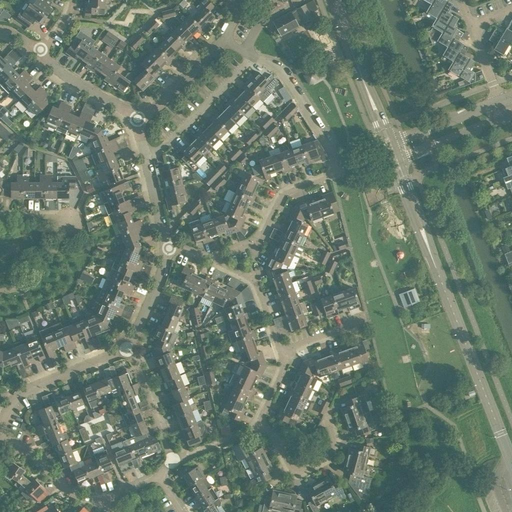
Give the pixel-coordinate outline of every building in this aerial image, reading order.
[(32,6),(46,17),(52,9),(49,6),(52,2),(50,1),(51,0),(36,0),(32,6)] [(104,0),(88,0),(88,2),(85,2),(84,13),(85,13),(85,17),(90,17),(90,14),(97,14),(98,8),(104,8),(104,0)] [(196,11),(190,16),(203,29),(215,17),(210,12),(215,8),(207,0),(203,0),(196,7),(199,10),(197,12),(196,11)] [(313,0),(302,6),(273,22),(281,36),(313,18),(311,14),(318,10),(313,0)] [(422,0),(430,4),(431,3),(440,10),(445,1),(443,0),(422,0)] [(46,17),(32,6),(25,1),(19,10),(21,12),(16,19),(28,27),(31,23),(32,24),(35,20),(41,24),(46,17)] [(427,13),(436,18),(446,24),(451,15),(446,12),(451,4),(445,1),(440,10),(431,3),(430,4),(426,12),(421,13),(423,17),(426,15),(427,13)] [(0,18),(5,22),(10,14),(3,10),(0,14),(0,18)] [(436,18),(431,27),(426,29),(431,43),(436,41),(441,33),(451,38),(457,29),(452,27),(457,18),(451,15),(446,24),(436,18)] [(190,16),(181,24),(192,36),(197,31),(199,33),(203,29),(190,16)] [(149,25),(154,30),(159,25),(154,20),(149,25)] [(181,24),(173,32),(187,46),(190,42),(188,40),(192,36),(181,24)] [(154,30),(149,25),(145,29),(150,34),(154,30)] [(502,34),(494,29),(487,40),(496,44),(493,49),(502,54),(508,44),(507,44),(511,35),(511,32),(505,28),(502,34)] [(161,37),(165,40),(176,52),(181,48),(183,50),(187,46),(173,32),(170,29),(161,37)] [(462,33),(457,29),(451,38),(441,33),(436,41),(447,47),(447,46),(457,52),(462,44),(457,41),(462,33)] [(77,56),(82,60),(91,47),(95,42),(80,32),(66,53),(75,59),(77,56)] [(110,41),(113,36),(108,32),(104,37),(110,41)] [(134,40),(139,44),(144,40),(139,35),(134,40)] [(113,36),(110,41),(115,44),(119,39),(113,36)] [(139,44),(134,40),(130,44),(135,49),(139,44)] [(172,56),(176,52),(165,40),(157,48),(170,62),(174,59),(172,56)] [(123,50),(126,44),(121,41),(117,46),(123,50)] [(442,55),(452,61),(463,67),(468,59),(463,55),(468,47),(462,44),(457,52),(447,46),(447,47),(442,55)] [(91,47),(82,60),(87,64),(85,66),(90,70),(101,54),(91,47)] [(167,66),(170,62),(157,48),(149,57),(160,68),(165,63),(167,66)] [(0,70),(12,58),(8,54),(3,59),(0,56),(0,70)] [(101,73),(110,60),(101,54),(90,70),(93,72),(95,70),(101,73)] [(156,72),(160,68),(149,57),(140,65),(145,69),(154,78),(158,75),(156,72)] [(0,70),(0,84),(1,85),(15,71),(11,68),(16,62),(12,58),(0,70)] [(463,67),(452,61),(447,70),(464,80),(457,82),(459,87),(463,86),(464,86),(469,84),(470,84),(484,78),(481,70),(474,73),(468,70),(473,61),(468,59),(463,67)] [(110,60),(101,73),(106,77),(104,79),(108,83),(116,72),(119,67),(110,60)] [(133,73),(131,73),(131,80),(142,91),(154,78),(145,69),(137,77),(133,73)] [(1,85),(1,86),(9,94),(10,93),(10,92),(28,75),(24,70),(19,76),(15,71),(1,85)] [(309,84),(312,83),(318,80),(313,71),(304,76),(309,84)] [(116,72),(108,83),(122,92),(131,80),(131,73),(128,73),(125,78),(116,72)] [(258,72),(245,85),(258,97),(266,90),(268,92),(277,83),(270,76),(266,80),(258,72)] [(32,79),(28,75),(10,92),(10,93),(18,101),(31,88),(27,84),(32,79)] [(246,93),(242,98),(251,107),(260,98),(258,97),(245,85),(242,88),(246,93)] [(35,92),(31,88),(18,101),(27,109),(28,107),(44,91),(40,87),(35,92)] [(28,107),(36,115),(47,104),(43,100),(48,95),(44,91),(28,107)] [(233,97),(229,101),(243,115),(251,107),(242,98),(237,102),(233,97)] [(230,109),(226,114),(235,123),(243,115),(229,101),(226,105),(230,109)] [(52,107),(46,121),(45,121),(44,122),(43,124),(43,126),(44,127),(46,128),(48,127),(55,130),(66,105),(61,102),(58,109),(52,107)] [(287,111),(291,116),(297,109),(294,104),(287,111)] [(71,107),(66,105),(55,130),(65,135),(74,116),(68,114),(71,107)] [(79,118),(74,116),(65,135),(76,139),(78,134),(87,113),(82,111),(79,118)] [(291,116),(287,111),(282,116),(287,120),(291,116)] [(78,134),(91,140),(101,130),(94,127),(95,125),(89,122),(92,116),(87,113),(78,134)] [(217,114),(213,117),(227,131),(235,123),(226,114),(221,118),(217,114)] [(264,120),(269,125),(274,120),(269,115),(264,120)] [(214,125),(210,130),(219,139),(227,131),(213,117),(210,121),(214,125)] [(269,125),(264,120),(260,124),(265,129),(269,125)] [(269,129),(273,133),(278,129),(273,124),(269,129)] [(273,133),(269,129),(264,133),(269,138),(273,133)] [(91,140),(96,153),(117,144),(119,143),(117,138),(108,142),(106,136),(103,137),(101,130),(91,140)] [(201,130),(197,133),(211,147),(219,139),(210,130),(205,134),(201,130)] [(11,135),(7,131),(1,137),(5,141),(11,135)] [(248,136),(253,141),(257,136),(253,132),(248,136)] [(198,141),(194,146),(203,155),(211,147),(197,133),(193,137),(198,141)] [(253,141),(248,136),(244,141),(248,145),(253,141)] [(302,146),(308,164),(320,160),(319,156),(325,154),(317,140),(302,146)] [(96,153),(91,155),(95,165),(100,163),(114,158),(112,153),(119,150),(117,144),(96,153)] [(195,164),(203,155),(194,146),(189,150),(184,146),(176,154),(186,163),(190,159),(195,164)] [(302,146),(291,150),(297,165),(303,163),(304,166),(308,164),(302,146)] [(233,152),(237,157),(241,152),(237,148),(233,152)] [(291,150),(280,153),(287,172),(292,170),(291,167),(297,165),(291,150)] [(237,157),(233,152),(228,157),(232,161),(237,157)] [(282,173),(287,172),(280,153),(270,157),(275,173),(281,170),(282,173)] [(248,160),(243,155),(238,160),(243,164),(248,160)] [(259,161),(260,164),(251,167),(254,176),(262,180),(263,180),(270,178),(269,175),(275,173),(270,157),(259,161)] [(75,162),(80,174),(88,171),(83,158),(75,162)] [(95,171),(98,177),(118,168),(114,158),(100,163),(102,169),(95,171)] [(216,168),(221,173),(225,168),(221,164),(216,168)] [(170,187),(183,184),(179,167),(166,170),(165,166),(158,168),(163,189),(170,187)] [(504,178),(506,183),(511,180),(511,166),(503,169),(506,177),(504,178)] [(118,168),(98,177),(100,182),(106,179),(108,184),(123,179),(118,168)] [(245,172),(240,183),(255,190),(257,184),(260,185),(262,180),(254,176),(245,172)] [(23,175),(23,198),(34,198),(34,183),(29,183),(29,174),(23,174),(23,175)] [(11,198),(23,198),(23,175),(17,175),(17,183),(5,182),(1,195),(11,195),(11,198)] [(40,183),(34,183),(34,198),(46,198),(46,175),(40,175),(40,183)] [(51,175),(46,175),(46,198),(46,200),(53,200),(53,198),(57,198),(57,183),(51,182),(51,175)] [(62,183),(57,183),(57,198),(69,198),(69,189),(75,189),(75,177),(62,177),(62,183)] [(220,186),(221,186),(225,182),(221,177),(216,182),(220,186)] [(129,181),(124,183),(99,193),(103,204),(122,196),(120,191),(131,187),(129,181)] [(220,186),(216,182),(212,186),(216,191),(221,186),(220,186)] [(240,183),(235,193),(253,201),(255,196),(252,195),(255,190),(240,183)] [(187,202),(183,184),(170,187),(172,196),(166,198),(169,210),(175,209),(174,205),(187,202)] [(235,193),(230,203),(245,210),(248,205),(251,206),(253,201),(235,193)] [(332,193),(327,194),(321,196),(322,200),(317,202),(322,217),(333,213),(339,211),(332,193)] [(103,204),(107,215),(133,204),(136,203),(134,198),(124,202),(122,196),(103,204)] [(315,199),(309,200),(295,205),(295,206),(305,216),(309,215),(311,221),(322,217),(317,202),(316,202),(315,199)] [(197,210),(197,211),(201,206),(197,202),(192,206),(197,210)] [(231,217),(230,220),(239,231),(246,218),(242,216),(245,210),(230,203),(225,214),(231,217)] [(135,210),(133,204),(107,215),(111,225),(116,223),(130,218),(129,213),(135,210)] [(197,210),(192,206),(188,210),(192,215),(197,211),(197,210)] [(291,222),(288,228),(303,235),(308,225),(302,222),(305,216),(295,206),(288,221),(291,222)] [(223,216),(212,220),(218,235),(224,233),(225,236),(239,231),(230,220),(229,221),(225,222),(223,216)] [(116,223),(120,234),(142,225),(140,220),(133,223),(130,218),(116,223)] [(212,220),(201,224),(208,242),(213,240),(212,237),(218,235),(212,220)] [(203,244),(208,242),(201,224),(190,227),(196,243),(202,241),(203,244)] [(144,231),(142,225),(120,234),(126,247),(140,247),(137,240),(139,239),(137,234),(144,231)] [(282,233),(280,237),(298,245),(303,235),(288,228),(285,234),(282,233)] [(278,249),(299,259),(303,248),(298,246),(298,245),(280,237),(278,242),(281,243),(278,249)] [(337,244),(339,250),(345,248),(343,242),(337,244)] [(126,247),(120,260),(141,269),(147,272),(150,267),(137,261),(139,256),(137,255),(140,247),(126,247)] [(273,253),(265,268),(280,269),(294,269),(299,259),(278,249),(276,248),(273,254),(273,253)] [(321,256),(327,259),(330,254),(324,251),(321,256)] [(327,259),(321,256),(318,262),(324,265),(327,259)] [(120,260),(115,258),(111,268),(130,276),(132,272),(139,275),(141,269),(120,260)] [(334,269),(338,271),(341,265),(331,260),(328,266),(334,269)] [(181,287),(192,292),(199,277),(193,274),(194,271),(184,266),(178,280),(177,282),(178,284),(180,286),(181,287)] [(334,269),(328,266),(325,272),(331,274),(334,269)] [(128,282),(130,276),(111,268),(106,279),(132,290),(134,285),(128,282)] [(265,269),(270,283),(273,282),(275,288),(291,282),(287,271),(281,273),(279,269),(280,269),(265,268),(265,269)] [(92,277),(82,273),(79,279),(89,283),(92,277)] [(313,279),(315,285),(322,283),(320,276),(313,279)] [(192,292),(202,297),(210,279),(206,277),(204,280),(199,277),(192,292)] [(130,295),(132,290),(106,279),(106,278),(101,289),(121,298),(123,293),(130,295)] [(215,281),(210,279),(202,297),(212,302),(219,287),(214,284),(215,281)] [(306,289),(312,287),(309,281),(303,283),(306,289)] [(274,295),(276,300),(295,293),(291,282),(275,288),(277,294),(274,295)] [(229,302),(240,293),(226,286),(225,289),(219,287),(212,302),(223,307),(226,300),(229,302)] [(312,287),(306,289),(308,295),(314,293),(312,287)] [(354,288),(342,292),(348,307),(349,310),(360,306),(354,288)] [(119,303),(121,298),(101,289),(97,300),(102,302),(123,311),(125,306),(119,303)] [(404,308),(419,302),(414,289),(399,294),(404,308)] [(342,310),(348,307),(342,292),(331,296),(338,314),(343,313),(342,310)] [(225,309),(227,314),(221,316),(223,321),(244,314),(244,313),(242,308),(245,307),(240,293),(229,302),(231,306),(225,309)] [(281,303),(283,309),(299,304),(295,293),(276,300),(278,304),(281,303)] [(171,303),(166,315),(178,320),(183,308),(181,307),(183,301),(171,296),(169,302),(171,303)] [(327,318),(338,314),(331,296),(320,300),(327,318)] [(102,302),(97,315),(107,325),(110,318),(112,319),(114,313),(121,316),(123,311),(102,302)] [(313,311),(319,309),(317,302),(311,305),(313,311)] [(302,314),(299,304),(283,309),(285,315),(282,316),(284,321),(302,314)] [(319,309),(313,311),(315,317),(321,315),(319,309)] [(223,321),(227,332),(248,325),(246,319),(249,318),(247,312),(244,313),(244,314),(223,321)] [(87,343),(92,341),(84,320),(83,320),(81,314),(71,319),(73,325),(79,339),(84,337),(87,343)] [(306,325),(302,314),(284,321),(286,326),(289,325),(291,331),(306,325)] [(97,315),(84,320),(92,341),(98,339),(95,332),(100,330),(102,333),(111,329),(107,325),(97,315)] [(173,331),(178,320),(166,315),(161,326),(173,331)] [(63,329),(62,329),(60,323),(49,327),(57,347),(63,345),(66,352),(71,350),(63,329)] [(73,325),(63,329),(71,350),(76,348),(74,341),(79,339),(73,325)] [(168,348),(173,348),(173,344),(178,334),(173,332),(173,331),(161,326),(159,325),(154,337),(158,339),(154,347),(168,348)] [(236,341),(255,334),(253,330),(250,331),(248,325),(227,332),(231,343),(236,341)] [(57,347),(49,327),(38,331),(49,359),(55,356),(52,349),(57,347)] [(236,341),(240,352),(256,346),(254,340),(257,339),(255,334),(236,341)] [(25,340),(32,358),(37,355),(40,362),(46,360),(36,335),(25,340)] [(27,360),(32,358),(25,340),(14,344),(16,348),(24,369),(30,366),(27,360)] [(352,348),(346,350),(351,365),(361,362),(364,368),(370,365),(361,341),(350,345),(352,348)] [(258,352),(256,346),(240,352),(244,363),(250,361),(252,365),(266,365),(261,351),(258,352)] [(155,358),(160,370),(175,364),(168,348),(154,347),(154,348),(158,357),(155,358)] [(19,371),(24,369),(16,348),(3,353),(2,353),(2,367),(3,367),(10,364),(11,366),(16,364),(19,371)] [(339,349),(334,351),(341,369),(351,365),(346,350),(340,352),(339,349)] [(330,355),(324,358),(330,373),(341,369),(334,351),(329,352),(330,355)] [(303,362),(312,372),(316,371),(319,377),(330,373),(324,358),(318,360),(317,356),(303,362)] [(303,362),(294,381),(311,390),(317,379),(311,376),(312,372),(303,362)] [(179,376),(175,364),(160,370),(165,381),(179,376)] [(244,366),(239,376),(239,377),(254,384),(257,378),(259,379),(266,365),(252,365),(250,368),(244,366)] [(117,391),(119,396),(140,388),(138,383),(129,386),(124,374),(127,373),(125,369),(119,371),(121,375),(116,377),(115,374),(112,376),(113,378),(112,379),(116,391),(117,391)] [(251,389),(254,384),(239,377),(239,376),(233,374),(228,384),(234,387),(252,395),(254,390),(251,389)] [(168,389),(170,388),(172,392),(184,387),(179,376),(165,381),(168,389)] [(344,378),(346,384),(352,382),(350,376),(344,378)] [(106,378),(94,383),(99,396),(100,396),(111,391),(112,393),(116,391),(112,379),(107,380),(106,378)] [(346,384),(344,378),(338,381),(340,387),(346,384)] [(294,381),(289,392),(307,400),(311,390),(294,381)] [(99,396),(94,383),(82,388),(90,408),(96,406),(95,404),(96,401),(95,399),(101,397),(100,396),(99,396)] [(68,385),(62,387),(66,397),(72,395),(68,385)] [(184,387),(172,392),(177,404),(187,400),(189,399),(184,387)] [(234,387),(229,397),(244,404),(247,398),(250,400),(252,395),(234,387)] [(119,396),(121,400),(116,402),(122,415),(139,409),(133,396),(142,392),(140,388),(119,396)] [(66,397),(71,409),(84,404),(79,392),(72,395),(66,397)] [(290,397),(287,403),(302,410),(306,412),(311,402),(307,400),(289,392),(287,396),(290,397)] [(56,404),(55,401),(52,394),(41,399),(45,408),(50,406),(56,404)] [(341,409),(345,421),(369,412),(363,395),(351,399),(353,405),(341,409)] [(56,404),(50,406),(55,418),(56,418),(61,416),(60,413),(71,409),(66,397),(55,401),(56,404)] [(241,410),(244,404),(229,397),(224,408),(230,411),(228,416),(239,422),(244,411),(241,410)] [(191,411),(197,409),(194,404),(189,406),(187,400),(177,404),(172,405),(177,417),(191,411)] [(320,406),(326,409),(329,403),(323,400),(320,406)] [(294,426),(302,410),(287,403),(284,409),(281,408),(277,418),(294,426)] [(35,427),(37,431),(58,423),(56,418),(55,418),(50,406),(45,408),(42,409),(40,405),(35,408),(36,412),(38,411),(44,423),(35,427)] [(326,409),(320,406),(317,412),(323,415),(326,409)] [(131,425),(143,420),(139,409),(122,415),(126,426),(131,425)] [(196,423),(191,411),(177,417),(182,429),(184,429),(184,428),(196,423)] [(375,429),(373,423),(369,412),(345,421),(349,432),(361,428),(363,433),(375,429)] [(135,437),(133,437),(135,444),(148,438),(146,433),(148,432),(143,420),(131,425),(135,437)] [(196,423),(184,428),(184,429),(185,433),(183,433),(189,447),(201,442),(199,436),(201,435),(200,433),(202,429),(204,429),(201,421),(196,423)] [(58,423),(37,431),(39,436),(47,433),(53,446),(55,445),(65,441),(65,440),(58,423)] [(391,427),(382,430),(384,436),(393,433),(391,427)] [(135,457),(139,456),(140,458),(160,450),(155,436),(148,438),(135,444),(133,437),(128,439),(135,457)] [(59,456),(72,452),(67,439),(65,440),(65,441),(55,445),(59,456)] [(131,459),(135,457),(128,439),(122,442),(124,447),(112,452),(118,467),(131,461),(131,459)] [(239,460),(244,457),(250,468),(267,459),(262,448),(250,454),(249,451),(251,450),(246,440),(232,447),(239,460)] [(349,448),(346,461),(365,465),(368,454),(374,455),(375,449),(363,446),(362,452),(349,448)] [(96,461),(101,473),(113,468),(107,454),(106,449),(93,454),(96,461)] [(76,463),(72,452),(59,456),(64,468),(66,467),(69,473),(73,471),(81,468),(81,467),(79,462),(76,463)] [(14,485),(18,489),(27,479),(22,474),(24,470),(8,459),(1,470),(16,481),(14,485)] [(261,475),(273,469),(267,459),(250,468),(255,478),(250,481),(253,486),(264,480),(261,475)] [(90,478),(101,473),(96,461),(85,466),(90,478)] [(365,465),(346,461),(343,472),(352,474),(350,484),(363,501),(364,502),(371,479),(362,476),(365,465)] [(204,477),(205,477),(197,466),(191,470),(188,465),(177,472),(181,477),(182,476),(189,487),(204,477)] [(85,466),(81,467),(81,468),(73,471),(76,479),(72,481),(75,487),(79,485),(78,483),(90,478),(85,466)] [(189,487),(196,497),(211,488),(204,477),(189,487)] [(328,477),(317,483),(327,500),(337,495),(340,500),(345,497),(339,486),(334,488),(328,477)] [(27,479),(18,489),(22,492),(21,493),(30,503),(35,498),(39,503),(48,493),(35,480),(32,483),(27,479)] [(316,506),(327,500),(317,483),(307,489),(313,500),(308,503),(312,511),(317,511),(319,511),(316,506)] [(218,499),(211,488),(196,497),(203,508),(218,499)] [(280,511),(284,493),(273,490),(271,499),(266,497),(266,496),(264,505),(259,505),(257,511),(280,511)] [(280,511),(302,511),(302,509),(300,509),(301,502),(301,501),(299,509),(294,508),(297,496),(284,493),(280,511)] [(201,509),(202,511),(218,511),(216,508),(220,506),(220,502),(218,499),(203,508),(201,509)] [(33,510),(34,511),(42,511),(47,509),(44,503),(33,510)]
